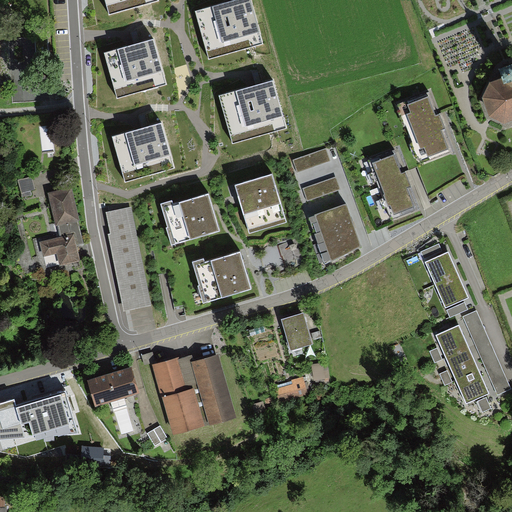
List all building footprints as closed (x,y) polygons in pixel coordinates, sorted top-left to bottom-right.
[(157,0),(104,0),(109,15),(158,2),(157,0)] [(252,0),(229,0),(192,11),(207,62),(266,45),(252,0)] [(47,33),(34,33),(36,63),(49,62),(47,33)] [(155,40),(102,55),(116,105),(169,89),(155,40)] [(490,82),(483,98),(489,117),(504,124),(511,121),(511,63),(499,69),(501,78),(490,82)] [(274,81),(216,98),(232,149),(290,132),(274,81)] [(430,94),(398,106),(421,165),(453,153),(430,94)] [(163,124),(111,139),(125,188),(177,173),(163,124)] [(331,162),(326,149),(293,160),(298,173),(331,162)] [(395,152),(368,162),(391,222),(418,212),(395,152)] [(285,221),(271,174),(234,185),(248,232),(285,221)] [(36,188),(33,175),(18,178),(23,196),(33,194),(31,189),(36,188)] [(336,178),(305,189),(309,201),(340,190),(336,178)] [(72,183),(48,189),(56,224),(58,223),(61,235),(40,240),(43,255),(57,252),(60,264),(81,259),(77,244),(84,242),(79,219),(81,219),(72,183)] [(217,230),(207,194),(161,207),(171,243),(217,230)] [(132,205),(107,210),(111,230),(108,231),(123,310),(152,304),(132,205)] [(346,206),(315,216),(332,264),(361,248),(346,206)] [(442,249),(439,242),(421,249),(424,257),(442,249)] [(287,267),(305,262),(300,243),(282,248),(287,267)] [(470,295),(449,247),(425,257),(446,306),(470,295)] [(249,288),(239,252),(193,264),(204,301),(249,288)] [(465,300),(446,308),(450,316),(468,308),(465,300)] [(304,308),(282,315),(291,347),(313,341),(304,308)] [(477,308),(463,315),(497,394),(511,387),(477,308)] [(490,391),(459,321),(436,331),(467,401),(490,391)] [(443,358),(438,346),(429,349),(434,361),(443,358)] [(152,362),(172,433),(237,415),(219,350),(193,358),(191,358),(198,382),(185,385),(177,356),(177,355),(155,361),(152,362)] [(153,351),(141,353),(144,364),(152,362),(155,361),(153,351)] [(191,352),(177,356),(185,385),(198,382),(191,358),(193,358),(191,352)] [(328,361),(312,363),(314,379),(330,377),(328,361)] [(88,375),(96,401),(140,388),(132,362),(88,375)] [(448,368),(439,372),(445,384),(453,380),(448,368)] [(308,392),(303,375),(291,379),(292,382),(275,387),(279,401),(308,392)] [(57,379),(12,401),(27,432),(59,417),(58,416),(72,409),(57,379)] [(486,395),(477,400),(482,411),(491,407),(486,395)] [(263,400),(252,403),(255,412),(266,409),(263,400)] [(168,437),(160,424),(147,432),(155,445),(168,437)] [(104,455),(105,446),(81,444),(81,452),(69,451),(68,461),(110,465),(111,456),(104,455)]
